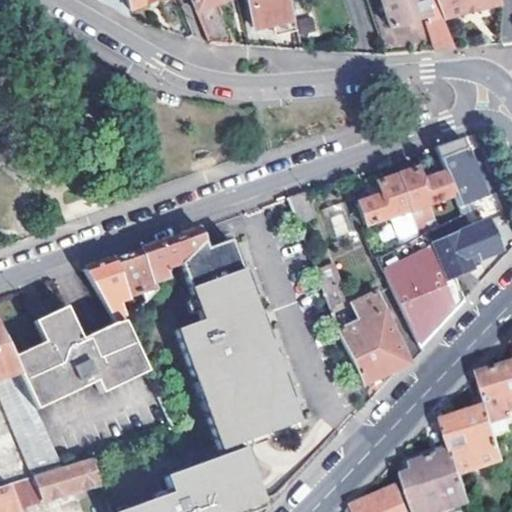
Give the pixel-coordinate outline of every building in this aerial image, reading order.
[(99,0),(130,17),(129,10),(151,0),(99,0)] [(219,2),(225,0),(192,0),(209,42),(236,44),(219,2)] [(252,1),(258,27),(296,19),(290,0),(245,0),(246,3),(252,1)] [(300,40),(324,34),(318,7),(306,10),(303,0),(290,0),(296,19),(300,40)] [(380,0),(390,27),(423,16),(418,0),(380,0)] [(430,0),(438,18),(440,21),(497,7),(494,0),(430,0)] [(252,29),(258,27),(252,1),(246,3),(252,29)] [(421,24),(431,52),(453,50),(440,21),(438,18),(421,24)] [(434,151),(444,175),(452,194),(458,208),(485,196),(461,139),(434,151)] [(426,233),(438,227),(427,203),(452,194),(444,175),(430,180),(428,174),(423,171),(418,173),(416,169),(396,177),(409,209),(420,236),(426,233)] [(356,206),(364,226),(389,217),(409,209),(396,177),(377,184),(378,188),(375,190),(372,192),(368,188),(364,192),(368,195),(369,200),(356,206)] [(303,193),(288,198),(298,224),(313,219),(303,193)] [(409,209),(389,217),(401,246),(420,236),(409,209)] [(452,277),(469,270),(464,258),(481,251),(485,258),(499,252),(487,223),(468,231),(461,215),(438,227),(426,233),(445,279),(452,277)] [(141,250),(157,289),(180,266),(205,242),(200,230),(149,248),(141,250)] [(401,246),(378,257),(421,348),(437,330),(444,321),(453,312),(439,281),(445,279),(426,233),(420,236),(401,246)] [(209,250),(205,242),(180,266),(200,322),(174,331),(191,379),(198,376),(213,416),(206,419),(219,452),(297,423),(289,401),(283,403),(274,378),(279,376),(267,344),(262,346),(252,319),(258,317),(247,288),(242,290),(236,274),(241,272),(230,242),(209,250)] [(112,260),(126,296),(137,291),(146,299),(157,289),(141,250),(134,253),(112,260)] [(479,261),(485,258),(481,251),(464,258),(469,270),(481,265),(479,261)] [(82,270),(110,325),(111,327),(122,322),(120,317),(124,315),(119,302),(127,299),(126,296),(112,260),(88,268),(82,270)] [(332,314),(366,386),(373,382),(380,378),(410,362),(393,324),(398,322),(392,309),(387,311),(377,289),(351,301),(358,317),(347,322),(340,304),(345,302),(337,283),(340,282),(333,265),(317,271),(334,313),(332,314)] [(439,281),(453,312),(464,301),(452,277),(445,279),(439,281)] [(111,327),(110,325),(75,342),(60,311),(44,318),(29,325),(38,342),(8,356),(34,413),(95,384),(100,394),(147,371),(125,320),(122,322),(111,327)] [(0,397),(34,478),(62,469),(34,413),(8,356),(0,340),(0,397)] [(511,367),(477,377),(487,408),(492,424),(511,418),(511,367)] [(198,376),(191,379),(206,419),(213,416),(198,376)] [(487,408),(443,423),(454,452),(461,475),(505,461),(492,424),(487,408)] [(156,499),(120,511),(245,511),(245,510),(263,503),(244,450),(165,479),(171,496),(157,502),(156,499)] [(416,511),(441,511),(470,502),(461,475),(454,452),(415,465),(417,472),(404,477),(416,511)] [(62,469),(34,478),(10,485),(21,510),(102,486),(92,459),(62,469)] [(21,511),(21,510),(10,485),(0,488),(0,511),(21,511)] [(367,511),(409,511),(399,486),(364,501),(367,511)] [(367,511),(364,501),(353,506),(355,511),(367,511)]
